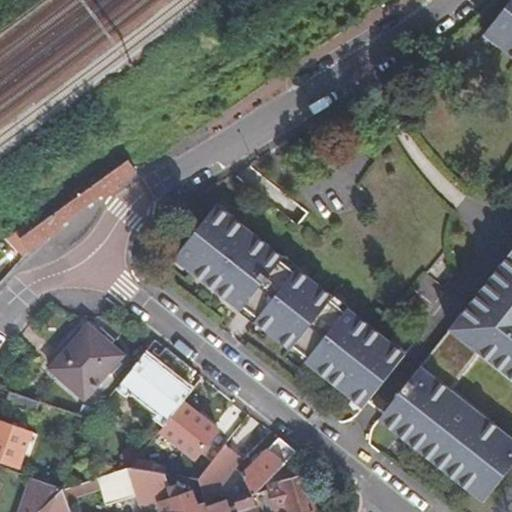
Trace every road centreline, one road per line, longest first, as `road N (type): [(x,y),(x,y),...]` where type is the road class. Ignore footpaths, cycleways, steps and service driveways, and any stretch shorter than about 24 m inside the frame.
road 1 (residential): [(450,0),(383,49),(150,185),(81,261)]
road 2 (residential): [(81,261),(395,511)]
